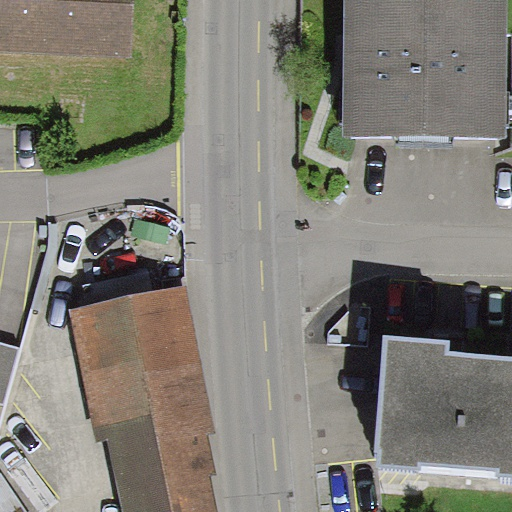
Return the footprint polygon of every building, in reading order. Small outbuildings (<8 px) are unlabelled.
[(0,0),(0,62),(133,67),(135,0),(0,0)] [(511,0),(342,0),(343,158),(511,158),(511,0)] [(104,440),(118,511),(214,511),(209,481),(214,480),(207,442),(215,437),(187,292),(66,315),(90,442),(104,440)] [(18,352),(0,347),(0,408),(2,410),(18,352)] [(511,490),(511,374),(444,370),(445,354),(385,350),(377,483),(511,490)]
